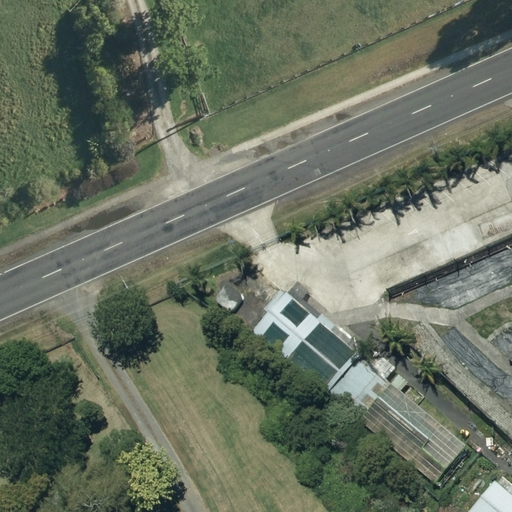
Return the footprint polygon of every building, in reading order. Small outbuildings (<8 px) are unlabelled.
[(245,297),(229,284),(211,306),(228,319),(245,297)] [(254,335),(436,485),(469,445),(286,295),(254,335)] [(394,321),(451,330),(455,306),(398,296),(375,298),(377,322),(394,321)] [(438,412),(445,414),(452,410),(453,403),(450,396),(443,395),(436,398),(434,406),(438,412)] [(484,475),(495,484),(472,511),(511,511),(511,485),(490,467),(484,475)]
